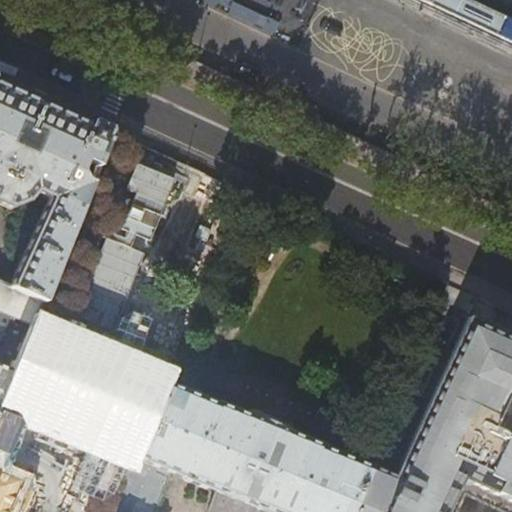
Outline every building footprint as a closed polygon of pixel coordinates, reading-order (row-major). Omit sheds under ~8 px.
[(0,80),(0,204),(8,208),(25,201),(33,192),(47,199),(8,286),(41,301),(89,183),(81,179),(78,171),(83,161),(95,167),(110,131),(30,94),(0,80)] [(103,222),(70,315),(113,330),(168,174),(129,161),(120,187),(128,190),(115,227),(103,222)] [(115,224),(128,192),(120,189),(108,221),(115,224)] [(8,286),(0,282),(0,511),(21,511),(23,510),(14,506),(25,479),(0,469),(0,466),(3,460),(5,461),(20,420),(13,417),(16,409),(39,418),(39,419),(43,421),(43,420),(62,429),(110,449),(110,448),(128,456),(128,455),(136,458),(167,385),(141,374),(141,372),(124,365),(61,340),(60,341),(31,329),(42,301),(41,301),(8,286)] [(511,511),(511,339),(473,321),(466,318),(438,377),(431,374),(389,464),(386,463),(381,472),(369,467),(350,511),(444,511),(461,478),(511,500),(511,511)] [(214,404),(167,385),(136,458),(128,455),(128,456),(105,511),(153,511),(169,473),(184,478),(183,480),(214,492),(205,511),(257,511),(258,510),(263,511),(350,511),(369,467),(321,447),(322,446),(215,402),(214,404)]
